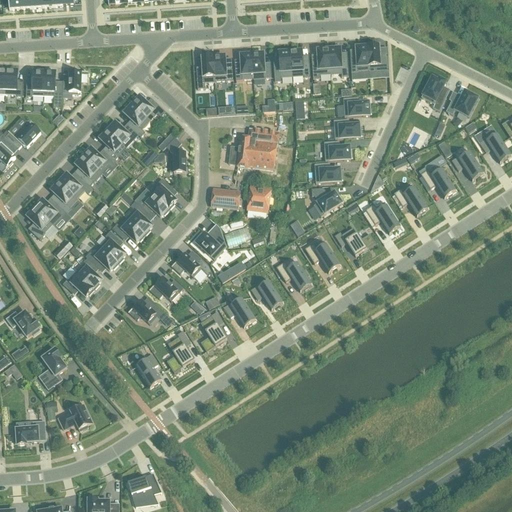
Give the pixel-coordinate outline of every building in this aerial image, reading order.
[(8,0),(9,12),(13,12),(21,11),(20,0),(8,0)] [(20,0),(21,11),(32,11),(30,0),(20,0)] [(41,0),(30,0),(32,11),(42,10),(42,7),(41,0)] [(52,0),(41,0),(42,7),(42,10),(53,9),(52,0)] [(52,0),(53,9),(64,8),(63,0),(52,0)] [(63,0),(64,8),(75,8),(74,0),(63,0)] [(357,62),(351,63),(352,75),(352,81),(355,81),(355,79),(356,79),(355,75),(371,74),(369,47),(360,48),(360,49),(356,50),(357,59),(357,62)] [(375,47),(369,47),(371,74),(389,73),(389,60),(380,61),(379,51),(379,48),(375,48),(375,47)] [(336,49),(329,50),(331,77),(342,77),(342,80),(349,80),(348,63),(341,63),(341,55),(341,51),(337,51),(336,49)] [(319,65),(312,65),(313,82),(320,82),(320,78),(331,77),(329,50),(322,50),(322,52),(318,52),(318,57),(319,65)] [(298,52),(291,53),(292,80),(304,79),(304,81),(310,80),(309,66),(303,66),(302,58),(302,53),(298,54),(298,52)] [(280,67),(274,68),(275,85),(282,84),(281,80),(292,80),(291,53),(283,53),(283,55),(279,55),(280,59),(280,67)] [(242,70),(235,70),(236,83),(243,83),(243,82),(253,81),(254,81),(252,55),(245,56),(245,57),(241,57),(241,62),(242,70)] [(259,55),(252,55),(254,81),(253,81),(253,82),(265,82),(265,81),(272,81),(271,68),(264,68),(264,65),(264,56),(260,56),(259,55)] [(221,57),(214,58),(215,84),(216,84),(226,83),(226,84),(233,83),(232,71),(226,71),(225,60),(225,59),(221,59),(221,57)] [(203,73),(197,73),(198,92),(205,91),(205,86),(216,85),(216,84),(215,84),(214,58),(206,58),(206,60),(202,60),(203,69),(203,73)] [(14,72),(7,71),(6,97),(16,98),(17,98),(18,86),(18,73),(14,73),(14,72)] [(33,87),(32,98),(44,99),(45,73),(37,72),(37,73),(37,74),(33,74),(33,87)] [(45,73),(44,99),(54,99),(55,99),(56,87),(56,75),(52,75),(52,74),(52,73),(45,73)] [(69,88),(69,101),(73,101),(73,98),(81,98),(82,74),(74,74),(74,75),(74,76),(70,75),(69,88)] [(433,79),(421,101),(435,108),(433,111),(440,114),(446,102),(440,99),(444,90),(447,85),(440,81),(439,83),(433,79)] [(54,99),(54,110),(62,110),(63,101),(63,88),(56,87),(55,99),(54,99)] [(453,118),(455,113),(458,107),(462,99),(456,96),(453,94),(449,103),(451,104),(446,114),(453,118)] [(465,94),(455,113),(469,120),(479,101),(465,94)] [(136,101),(131,106),(150,124),(157,116),(158,116),(149,108),(147,106),(140,99),(137,102),(136,101)] [(355,100),(343,101),(345,120),(370,119),(370,116),(371,116),(371,107),(369,108),(369,105),(359,106),(356,106),(355,100)] [(263,115),(275,114),(275,102),(268,102),(268,108),(262,108),(263,115)] [(154,103),(149,108),(158,116),(157,116),(161,120),(166,115),(154,103)] [(127,113),(124,116),(125,117),(131,122),(134,124),(142,133),(142,132),(150,124),(131,106),(126,112),(127,113)] [(68,127),(73,131),(79,124),(74,120),(68,127)] [(346,122),(334,123),(335,142),(360,141),(360,138),(362,138),(361,129),(360,130),(359,127),(349,128),(346,128),(346,122)] [(511,126),(509,123),(503,127),(511,140),(511,126)] [(134,124),(129,129),(139,138),(141,140),(145,135),(142,132),(142,133),(134,124)] [(28,125),(14,140),(18,144),(23,149),(24,149),(25,148),(28,151),(30,149),(32,146),(41,137),(28,125)] [(112,127),(107,132),(126,150),(125,150),(126,151),(127,151),(134,142),(125,134),(116,125),(113,128),(112,127)] [(469,136),(474,132),(470,126),(465,130),(469,136)] [(129,129),(125,134),(134,142),(139,138),(129,129)] [(229,167),(237,168),(237,169),(248,170),(273,173),(278,134),(256,131),(251,131),(249,140),(241,139),(239,150),(231,149),(229,167)] [(103,139),(100,142),(107,148),(109,150),(118,158),(125,150),(126,150),(107,132),(102,138),(103,139)] [(7,134),(3,138),(5,141),(12,147),(19,153),(23,149),(18,144),(14,140),(9,135),(8,135),(7,134)] [(486,142),(480,145),(487,156),(492,153),(501,166),(511,159),(511,157),(499,137),(488,144),(486,142)] [(3,138),(0,140),(0,146),(6,153),(12,147),(5,141),(3,138)] [(169,147),(167,150),(173,155),(172,156),(172,157),(174,156),(174,165),(170,165),(170,175),(174,174),(174,176),(185,176),(185,156),(182,156),(182,150),(180,149),(182,147),(175,140),(172,144),(169,147)] [(336,144),(324,145),(326,164),(351,163),(351,160),(352,160),(352,151),(350,152),(350,149),(340,150),(337,150),(336,144)] [(0,163),(2,165),(0,166),(0,172),(4,176),(3,176),(4,176),(14,165),(13,165),(13,164),(15,161),(13,159),(6,153),(0,146),(0,163)] [(109,150),(105,155),(114,163),(119,159),(118,158),(109,150)] [(88,153),(83,158),(102,176),(109,168),(109,167),(101,159),(91,151),(89,154),(88,153)] [(105,155),(101,159),(109,167),(109,168),(112,170),(117,165),(114,163),(105,155)] [(459,159),(452,163),(459,174),(465,170),(473,184),(484,177),(471,155),(461,162),(459,159)] [(79,165),(76,167),(85,176),(94,185),(95,185),(103,176),(102,176),(83,158),(77,163),(79,165)] [(146,160),(142,164),(148,169),(151,165),(146,160)] [(327,166),(315,167),(316,186),(341,185),(341,183),(343,182),(342,173),(340,174),(340,171),(330,172),(327,172),(327,166)] [(431,177),(425,181),(432,192),(437,188),(446,202),(457,194),(444,173),(433,180),(431,177)] [(85,176),(81,181),(90,189),(94,185),(85,176)] [(63,178),(59,183),(78,201),(85,193),(76,185),(67,177),(65,179),(63,178)] [(81,181),(76,185),(85,193),(89,197),(93,192),(90,189),(81,181)] [(162,181),(158,186),(159,187),(167,195),(172,190),(162,181)] [(54,190),(52,193),(61,202),(70,211),(71,211),(79,202),(78,201),(59,183),(53,189),(54,190)] [(159,187),(151,195),(153,196),(170,213),(175,207),(174,206),(177,203),(173,200),(167,195),(159,187)] [(251,188),(247,212),(267,214),(270,191),(251,188)] [(319,190),(307,191),(308,198),(312,198),(316,204),(310,208),(317,219),(338,206),(337,204),(338,203),(334,196),(332,196),(331,195),(322,200),(320,197),(319,190)] [(238,211),(240,194),(213,191),(211,208),(238,211)] [(403,195),(397,199),(404,209),(409,206),(418,219),(429,212),(416,191),(405,198),(403,195)] [(125,195),(121,200),(124,203),(129,198),(125,195)] [(153,196),(145,205),(152,211),(158,217),(161,220),(164,217),(165,218),(170,213),(153,196)] [(141,201),(137,206),(142,211),(147,216),(152,211),(145,205),(141,201)] [(39,204),(34,210),(53,228),(54,229),(62,220),(52,211),(43,202),(40,205),(39,204)] [(61,202),(56,206),(66,215),(67,217),(72,212),(71,211),(70,211),(61,202)] [(135,204),(131,209),(134,212),(143,221),(147,216),(142,211),(137,206),(135,204)] [(56,206),(52,211),(62,220),(66,215),(56,206)] [(375,213),(369,217),(376,227),(381,224),(390,237),(402,230),(388,209),(377,216),(375,213)] [(30,216),(27,219),(37,228),(45,236),(53,228),(34,210),(29,215),(30,216)] [(134,212),(126,221),(146,239),(151,233),(150,232),(152,229),(149,226),(143,221),(134,212)] [(126,221),(119,229),(127,237),(130,239),(137,246),(139,243),(141,244),(146,239),(126,221)] [(117,227),(112,232),(123,242),(127,237),(119,229),(117,227)] [(37,228),(31,234),(40,242),(46,236),(45,236),(37,228)] [(229,249),(251,241),(247,228),(224,236),(229,249)] [(343,233),(337,237),(344,248),(349,244),(358,258),(370,251),(356,229),(345,236),(343,233)] [(105,239),(107,241),(108,240),(117,249),(121,244),(110,234),(105,239)] [(198,244),(196,246),(205,255),(215,263),(227,250),(224,243),(220,240),(215,245),(207,238),(205,236),(204,238),(202,237),(196,243),(198,244)] [(119,251),(117,249),(108,240),(107,241),(100,249),(119,267),(124,261),(123,260),(126,257),(119,251)] [(315,252),(309,256),(315,266),(321,263),(329,276),(341,269),(327,248),(316,255),(315,252)] [(114,272),(119,267),(100,249),(93,257),(92,257),(101,265),(110,274),(113,271),(114,272)] [(96,270),(97,270),(101,265),(92,257),(93,257),(91,255),(86,260),(87,261),(96,270)] [(199,260),(194,266),(185,257),(183,259),(182,258),(172,269),(180,277),(185,272),(194,281),(201,272),(208,279),(212,275),(208,269),(199,260)] [(84,266),(92,274),(97,270),(96,270),(87,261),(83,266),(83,267),(84,266)] [(76,275),(95,292),(100,287),(99,286),(102,283),(95,277),(92,274),(84,266),(83,267),(76,275)] [(286,270),(280,274),(287,285),(292,281),(301,295),(312,287),(299,266),(288,273),(286,270)] [(235,268),(218,279),(223,286),(240,275),(235,268)] [(90,298),(95,292),(76,275),(68,283),(77,291),(86,300),(89,297),(90,298)] [(179,296),(170,287),(163,280),(160,283),(160,282),(149,293),(159,302),(163,297),(171,305),(179,296)] [(72,296),(77,291),(68,283),(68,282),(63,287),(72,296)] [(170,287),(179,296),(184,291),(175,283),(170,287)] [(257,289),(251,293),(258,303),(263,300),(272,313),(284,306),(270,285),(259,292),(257,289)] [(230,306),(224,310),(231,321),(236,317),(245,331),(256,324),(242,302),(232,309),(230,306)] [(132,311),(129,315),(137,323),(141,319),(150,327),(157,319),(162,323),(167,318),(156,308),(151,313),(143,306),(140,304),(139,306),(138,305),(132,311)] [(39,331),(40,330),(34,323),(33,324),(26,314),(20,319),(16,314),(6,321),(13,330),(18,327),(27,340),(33,336),(34,337),(40,333),(39,331)] [(210,340),(201,346),(207,355),(227,342),(219,329),(224,325),(217,315),(212,318),(213,321),(202,328),(210,340)] [(177,361),(168,367),(174,376),(194,363),(186,350),(191,346),(184,336),(179,339),(181,342),(169,349),(177,361)] [(47,355),(48,357),(43,361),(50,371),(44,376),(53,389),(63,382),(59,377),(67,371),(60,361),(62,360),(56,352),(54,352),(53,351),(47,355)] [(147,363),(137,370),(150,391),(162,384),(153,371),(158,367),(152,357),(146,361),(147,363)] [(15,367),(5,374),(8,379),(12,376),(18,372),(15,367)] [(66,382),(57,389),(59,392),(68,385),(66,382)] [(47,405),(46,405),(46,406),(48,414),(48,415),(55,414),(58,414),(57,404),(56,404),(47,405)] [(71,414),(72,415),(59,421),(64,433),(74,428),(74,427),(77,426),(81,434),(89,430),(88,428),(93,426),(84,408),(71,414)] [(34,431),(17,432),(17,439),(16,439),(16,447),(18,447),(18,448),(28,447),(27,446),(40,445),(39,437),(46,436),(45,424),(33,425),(34,431)] [(129,485),(128,485),(136,510),(137,510),(136,509),(156,502),(154,498),(162,495),(158,487),(151,489),(146,480),(129,485)] [(119,511),(109,511),(109,503),(99,503),(99,502),(88,502),(88,504),(86,504),(86,511),(88,511),(119,511)]
